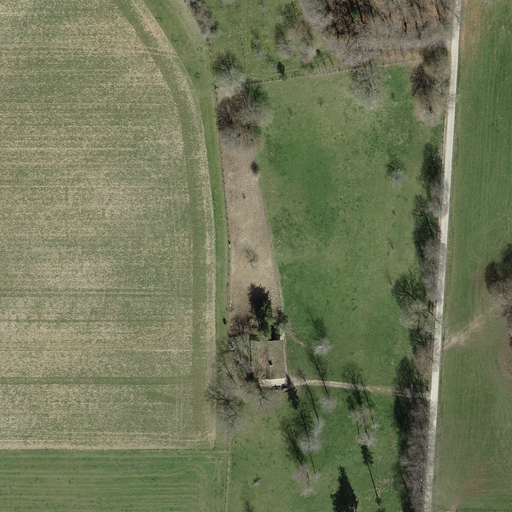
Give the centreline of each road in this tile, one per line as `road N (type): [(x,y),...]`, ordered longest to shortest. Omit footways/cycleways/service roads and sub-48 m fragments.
road 1 (track): [(427,511),(459,0)]
road 2 (track): [(290,381),(434,394)]
